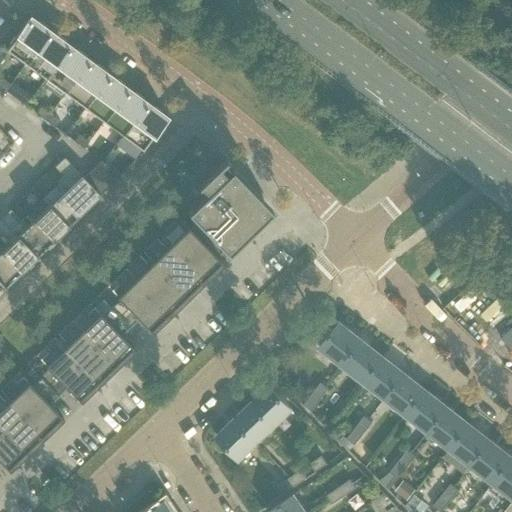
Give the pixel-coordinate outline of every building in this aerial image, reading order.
[(6,49),(24,62),(49,29),(39,21),(38,22),(33,19),(34,18),(30,15),(6,49)] [(24,62),(44,77),(68,43),(57,35),(56,36),(51,33),(52,31),(49,29),(24,62)] [(45,78),(40,84),(59,98),(64,92),(88,58),(77,50),(76,51),(71,47),(72,46),(68,43),(44,77),(45,78)] [(64,92),(84,106),(108,73),(97,64),(96,66),(91,62),(92,61),(88,58),(64,92)] [(84,106),(104,121),(128,87),(117,79),(116,80),(111,77),(112,76),(108,73),(84,106)] [(10,84),(0,77),(0,86),(5,91),(10,84)] [(15,98),(20,91),(10,84),(5,91),(15,98)] [(104,121),(122,135),(147,101),(136,93),(135,94),(130,91),(131,89),(128,87),(104,121)] [(150,103),(147,101),(122,135),(142,149),(166,115),(154,107),(153,108),(149,104),(150,103)] [(50,113),(40,106),(35,113),(45,120),(50,113)] [(55,127),(59,121),(50,113),(45,120),(55,127)] [(83,148),(88,142),(78,135),(74,141),(83,148)] [(227,251),(271,209),(230,167),(225,172),(218,164),(225,158),(224,156),(196,183),(197,185),(198,184),(205,191),(186,209),(188,211),(180,218),(213,253),(220,245),(227,251)] [(100,194),(83,177),(63,157),(54,166),(62,174),(55,180),(64,189),(48,205),(68,225),(100,194)] [(101,161),(92,169),(109,186),(120,175),(101,161)] [(92,169),(83,177),(100,194),(109,186),(92,169)] [(36,255),(68,225),(48,205),(26,226),(10,209),(0,218),(36,255)] [(203,278),(210,272),(209,271),(219,261),(222,264),(223,263),(213,253),(180,218),(178,217),(161,234),(203,278)] [(0,251),(0,278),(6,284),(8,286),(19,276),(17,274),(22,269),(24,271),(23,269),(36,255),(0,218),(0,239),(6,246),(0,251)] [(184,293),(190,287),(191,288),(201,278),(204,281),(205,280),(203,278),(161,234),(143,251),(184,293)] [(125,269),(165,311),(169,315),(170,314),(167,311),(177,301),(179,302),(185,296),(186,298),(187,297),(184,293),(143,251),(125,269)] [(129,326),(137,318),(151,332),(152,331),(149,328),(160,318),(159,317),(165,311),(125,269),(107,286),(118,298),(109,306),(129,326)] [(115,364),(121,358),(120,357),(130,347),(133,349),(134,349),(120,334),(129,326),(109,306),(101,314),(90,303),(72,320),(115,364)] [(96,380),(106,370),(106,369),(112,363),(115,367),(116,366),(115,364),(72,320),(54,337),(96,380)] [(319,324),(306,336),(320,347),(322,349),(341,363),(359,340),(358,341),(338,326),(339,324),(338,323),(331,333),(319,324)] [(57,395),(66,386),(80,401),(81,400),(78,397),(89,387),(90,388),(96,382),(98,384),(98,383),(96,380),(54,337),(36,355),(47,367),(38,375),(57,395)] [(340,365),(362,381),(380,358),(359,342),(360,341),(359,340),(341,363),(341,364),(340,365)] [(362,381),(384,399),(403,374),(402,374),(401,375),(380,359),(381,358),(381,357),(380,358),(362,381)] [(41,431),(47,425),(48,426),(59,416),(62,418),(62,417),(49,404),(57,395),(38,375),(29,383),(18,372),(1,389),(41,431)] [(384,399),(406,416),(425,392),(424,391),(424,392),(402,376),(403,375),(403,374),(384,399)] [(320,383),(312,393),(320,399),(328,389),(320,383)] [(251,403),(273,426),(291,408),(269,386),(268,387),(269,387),(252,404),(251,403)] [(0,389),(0,425),(23,449),(26,453),(27,452),(25,449),(35,439),(36,440),(42,434),(44,436),(45,435),(41,431),(1,389),(0,389)] [(406,416),(428,432),(446,408),(445,409),(424,393),(425,392),(406,416)] [(312,393),(304,404),(309,408),(312,410),(320,399),(312,393)] [(234,419),(234,420),(256,443),(273,426),(251,403),(252,405),(235,420),(234,419)] [(428,432),(449,449),(468,425),(467,425),(467,426),(446,410),(447,409),(446,408),(428,432)] [(363,417),(355,428),(363,434),(371,423),(363,417)] [(217,437),(216,438),(234,456),(237,459),(238,460),(255,443),(256,443),(254,441),(234,420),(233,420),(234,421),(218,437),(217,437)] [(0,460),(9,470),(9,469),(7,466),(18,456),(17,455),(23,449),(0,425),(0,460)] [(449,449),(471,466),(489,442),(489,441),(488,443),(467,427),(468,425),(449,449)] [(355,428),(347,439),(352,444),(354,445),(363,434),(355,428)] [(471,466),(492,483),(511,459),(510,458),(510,459),(489,443),(490,442),(489,442),(471,466)] [(407,450),(399,461),(406,467),(415,457),(407,450)] [(312,463),(310,464),(315,472),(318,470),(326,464),(323,459),(322,458),(321,457),(312,463)] [(492,483),(511,498),(511,461),(511,460),(511,459),(492,483)] [(390,472),(379,481),(385,487),(394,475),(397,478),(398,478),(406,467),(399,461),(390,472)] [(301,470),(289,478),(294,486),(297,484),(306,478),(302,471),(301,470)] [(289,478),(278,486),(283,494),(294,486),(289,478)] [(349,481),(338,488),(343,496),(354,489),(349,481)] [(403,481),(395,492),(407,501),(415,489),(403,481)] [(450,484),(442,495),(449,501),(458,490),(450,484)] [(338,488),(327,496),(332,504),(343,496),(338,488)] [(384,494),(373,501),(379,511),(387,511),(396,507),(384,494)] [(303,511),(292,495),(267,511),(303,511)] [(414,495),(405,506),(413,511),(423,511),(428,506),(414,495)] [(442,495),(433,506),(440,511),(449,501),(442,495)] [(165,511),(160,504),(161,503),(161,502),(145,511),(165,511)]
